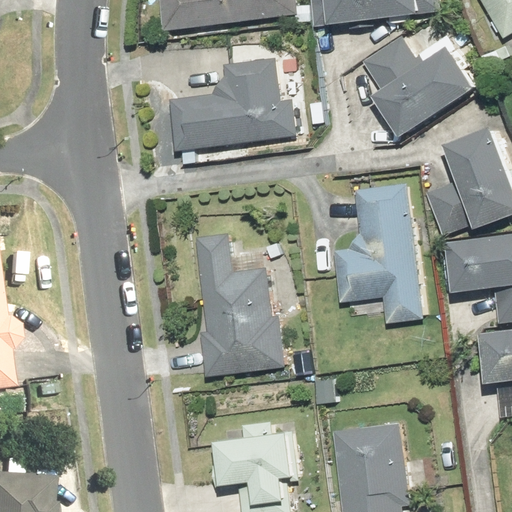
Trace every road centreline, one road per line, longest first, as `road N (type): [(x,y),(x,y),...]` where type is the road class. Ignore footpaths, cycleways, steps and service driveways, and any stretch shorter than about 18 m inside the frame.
road 1 (residential): [(137,511),(87,152)]
road 2 (unknown): [(87,152),(135,179),(175,183),(394,169)]
road 3 (unknown): [(460,292),(486,511)]
road 4 (residential): [(87,152),(83,0)]
